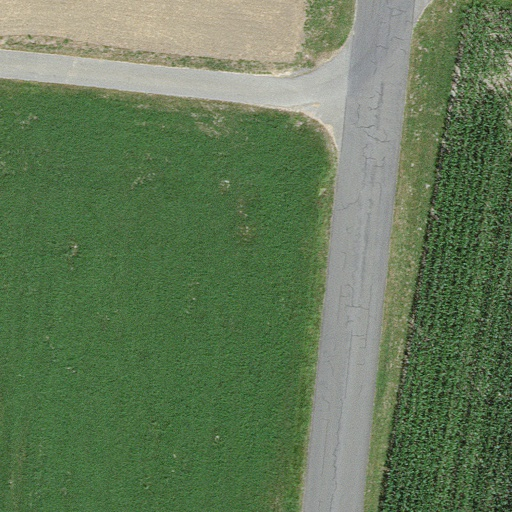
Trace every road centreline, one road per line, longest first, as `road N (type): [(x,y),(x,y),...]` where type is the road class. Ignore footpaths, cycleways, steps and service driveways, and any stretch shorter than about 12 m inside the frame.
road 1 (unclassified): [(392,0),(333,511)]
road 2 (track): [(380,104),(0,58)]
